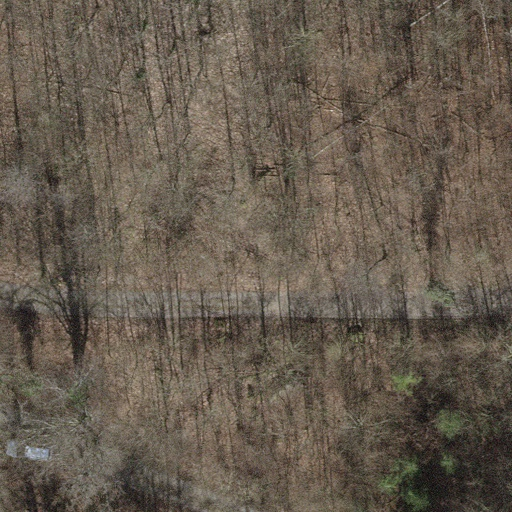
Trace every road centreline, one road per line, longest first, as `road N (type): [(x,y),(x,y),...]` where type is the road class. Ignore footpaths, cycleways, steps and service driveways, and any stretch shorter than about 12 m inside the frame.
road 1 (track): [(0,307),(511,301)]
road 2 (track): [(224,511),(0,427)]
